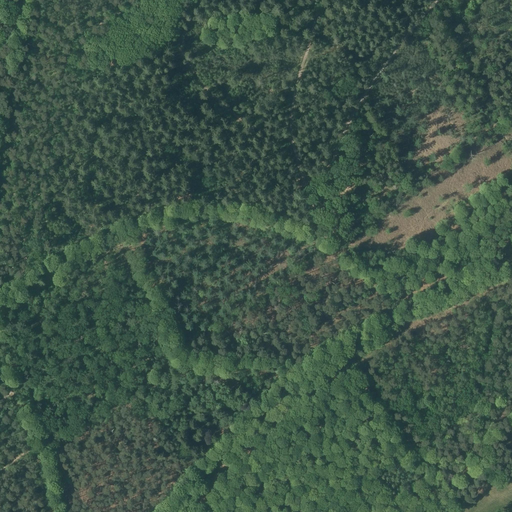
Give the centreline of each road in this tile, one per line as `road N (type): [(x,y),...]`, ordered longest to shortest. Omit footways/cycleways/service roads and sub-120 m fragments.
road 1 (track): [(0,470),(323,240)]
road 2 (track): [(323,240),(265,216),(183,208),(108,232),(0,299)]
road 3 (track): [(323,240),(336,149),(349,117),(440,0)]
road 4 (track): [(321,0),(295,92),(291,140),(322,219)]
road 5 (track): [(511,111),(323,240)]
road 6 (track): [(291,140),(220,102),(191,68),(178,34),(197,0)]
road 7 (track): [(125,225),(177,343)]
